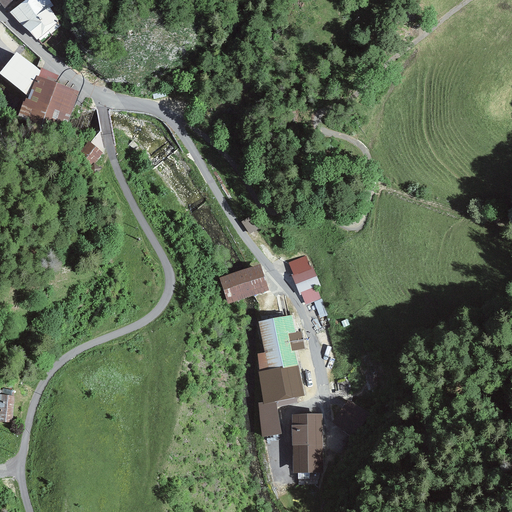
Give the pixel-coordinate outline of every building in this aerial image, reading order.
[(15,0),(0,0),(0,2),(6,10),(15,0)] [(54,5),(50,0),(29,0),(10,14),(38,42),(60,22),(52,9),(54,5)] [(0,74),(24,94),(41,71),(17,52),(0,72),(0,74)] [(20,122),(63,138),(80,92),(57,83),(59,75),(42,69),(39,77),(37,76),(20,122)] [(103,153),(89,142),(77,156),(91,168),(95,163),(103,153)] [(102,169),(95,163),(89,171),(96,176),(102,169)] [(242,223),(250,236),(260,230),(252,217),(242,223)] [(262,266),(221,280),(230,305),(270,292),(262,266)] [(313,268),(293,276),(301,295),(321,287),(313,268)] [(293,317),(260,324),(266,354),(259,355),(263,372),(259,375),(264,404),(278,403),(307,397),(294,340),(299,339),(293,317)] [(373,386),(380,385),(378,374),(371,376),(373,386)] [(0,395),(0,421),(13,423),(16,397),(0,395)] [(264,404),(260,404),(264,437),(283,434),(278,403),(264,404)] [(348,403),(333,424),(353,438),(368,417),(348,403)] [(324,415),(294,416),(296,472),(324,472),(324,415)]
